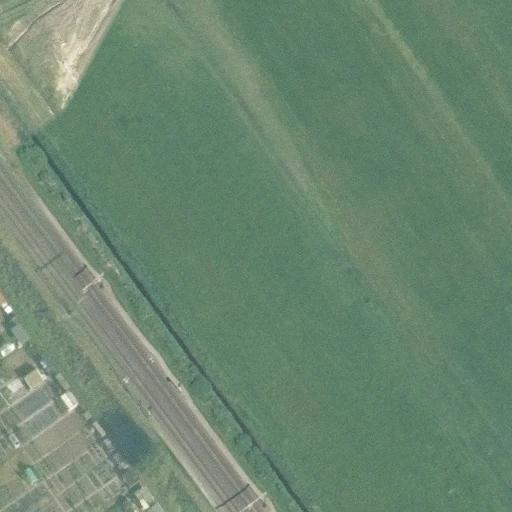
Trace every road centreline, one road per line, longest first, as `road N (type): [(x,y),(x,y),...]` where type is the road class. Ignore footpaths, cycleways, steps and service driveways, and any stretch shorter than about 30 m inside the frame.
road 1 (residential): [(366,490),(92,83),(134,0)]
road 2 (residential): [(511,242),(345,0)]
road 3 (residential): [(366,490),(511,394)]
